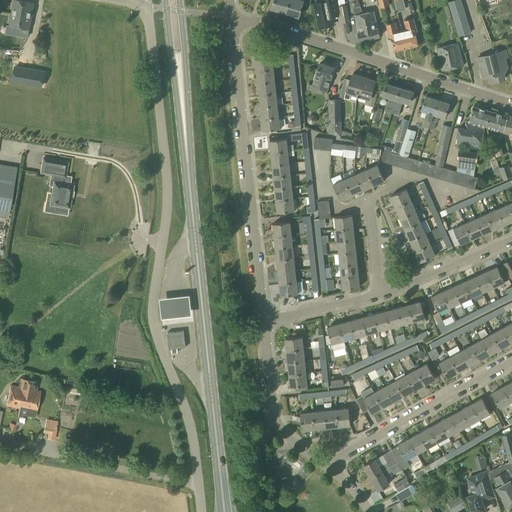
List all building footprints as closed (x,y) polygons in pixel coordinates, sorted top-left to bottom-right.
[(10,26),(9,35),(27,38),(34,3),(17,0),(13,0),(9,26),(10,26)] [(288,0),(274,0),(271,9),(285,13),(288,0)] [(303,1),(300,0),(288,0),(285,13),(298,17),(303,1)] [(319,28),(333,25),(332,17),(338,16),(335,0),(321,0),(323,3),(314,5),(319,28)] [(345,5),(344,0),(338,0),(339,6),(338,6),(342,24),(349,23),(346,5),(345,5)] [(378,0),(380,8),(389,6),(387,0),(378,0)] [(364,17),(363,14),(360,6),(352,7),(354,16),(360,41),(372,39),(371,35),(369,36),(365,17),(364,17)] [(371,35),(372,39),(379,37),(374,12),(363,14),(364,17),(365,17),(369,36),(371,35)] [(402,32),(406,49),(418,46),(415,33),(417,32),(414,18),(403,21),(406,31),(402,32)] [(406,49),(402,32),(398,33),(396,22),(386,25),(389,39),(391,38),(394,52),(406,49)] [(458,37),(471,33),(468,23),(455,27),(458,37)] [(4,47),(20,48),(21,38),(5,36),(4,47)] [(442,71),(463,66),(458,44),(437,49),(442,71)] [(508,68),(504,51),(477,58),(483,79),(488,77),(489,83),(505,79),(504,75),(508,68)] [(256,71),(273,69),(272,57),(255,59),(256,71)] [(330,79),(334,68),(320,63),(316,74),(315,74),(311,86),(328,91),(332,79),(330,79)] [(44,71),(14,65),(11,82),(41,88),(44,71)] [(258,83),(274,81),(273,69),(256,71),(258,83)] [(358,96),(364,77),(353,74),(351,81),(345,79),(339,97),(349,100),(351,94),(358,96)] [(364,77),(358,96),(366,98),(364,105),(373,107),(377,91),(372,90),(375,80),(364,77)] [(259,94),(276,92),(274,81),(258,83),(259,94)] [(392,112),(399,88),(385,84),(382,96),(389,98),(385,111),(391,113),(392,112)] [(392,112),(391,113),(398,115),(402,102),(409,104),(413,92),(399,88),(392,112)] [(260,107),(277,105),(276,92),(259,94),(260,107)] [(428,128),(437,100),(426,96),(421,111),(426,112),(422,126),(428,128)] [(329,122),(341,122),(341,99),(328,99),(329,122)] [(437,100),(428,128),(434,130),(436,122),(437,123),(439,116),(445,118),(449,104),(437,100)] [(261,118),(278,117),(277,105),(260,107),(261,118)] [(378,121),(382,109),(375,107),(371,119),(378,121)] [(487,127),(490,112),(473,107),(469,122),(466,121),(465,129),(458,128),(456,144),(481,147),(483,126),(487,127)] [(504,132),(507,116),(490,112),(487,127),(504,132)] [(278,117),(261,118),(263,131),(280,129),(278,117)] [(435,165),(437,166),(442,168),(443,165),(445,159),(452,127),(442,125),(438,144),(440,144),(436,159),(435,165)] [(400,126),(396,140),(403,142),(407,129),(400,126)] [(399,155),(402,156),(407,157),(408,157),(416,132),(407,129),(403,142),(401,148),(399,155)] [(303,147),(308,146),(307,133),(291,134),(291,141),(302,140),(303,147)] [(331,149),(332,143),(332,139),(315,137),(314,149),(331,151),(331,149)] [(287,151),(288,151),(294,151),(293,145),(287,145),(286,139),(269,141),(271,153),(287,151)] [(367,153),(367,148),(356,146),(355,152),(354,158),(362,158),(363,152),(367,153)] [(401,148),(394,146),(393,148),(392,153),(394,153),(396,154),(399,155),(401,148)] [(386,164),(390,152),(384,150),(380,162),(386,164)] [(289,163),(288,151),(287,151),(271,153),(272,165),(289,163)] [(475,170),(476,162),(477,153),(458,151),(457,159),(458,159),(457,168),(475,170)] [(396,154),(394,153),(392,153),(390,152),(386,164),(392,166),(396,154)] [(402,156),(399,155),(396,154),(392,166),(398,167),(402,156)] [(404,169),(407,157),(402,156),(398,167),(404,169)] [(66,175),(68,162),(42,157),(39,173),(54,176),(49,205),(57,207),(56,211),(66,213),(66,208),(70,209),(74,184),(70,183),(71,176),(66,175)] [(413,159),(408,157),(407,157),(404,169),(410,171),(413,159)] [(416,172),(419,161),(413,159),(410,171),(416,172)] [(422,174),(425,162),(419,161),(416,172),(422,174)] [(427,176),(431,164),(425,162),(422,174),(427,176)] [(273,177),(290,175),(289,163),(272,165),(273,177)] [(0,215),(7,217),(16,167),(0,164),(0,215)] [(437,166),(435,165),(431,164),(427,176),(433,177),(437,166)] [(503,180),(511,176),(511,175),(508,164),(499,168),(503,180)] [(366,170),(373,185),(384,181),(378,165),(366,170)] [(442,168),(437,166),(433,177),(439,179),(442,168)] [(445,181),(448,169),(442,168),(439,179),(445,181)] [(451,182),(454,171),(448,169),(445,181),(451,182)] [(362,190),(373,185),(366,170),(355,175),(362,190)] [(457,184),(460,173),(454,171),(451,182),(457,184)] [(462,186),(466,174),(460,173),(457,184),(462,186)] [(468,188),(472,176),(466,174),(462,186),(468,188)] [(275,189),(291,187),(290,175),(273,177),(275,189)] [(351,195),(362,190),(355,175),(344,180),(351,195)] [(472,176),(468,188),(474,189),(478,178),(472,176)] [(340,200),(351,195),(344,180),(333,185),(340,200)] [(500,185),(502,191),(511,186),(511,183),(511,180),(500,185)] [(423,195),(429,193),(424,181),(419,184),(423,195)] [(491,195),(502,191),(500,185),(489,190),(491,195)] [(276,201),(293,199),(291,187),(275,189),(276,201)] [(395,207),(410,200),(406,189),(390,196),(395,207)] [(480,200),(491,195),(489,190),(478,195),(480,200)] [(428,206),(433,204),(429,193),(423,195),(428,206)] [(469,205),(480,200),(478,195),(467,200),(469,205)] [(293,199),(276,201),(277,213),(294,211),(293,199)] [(314,199),(309,200),(310,207),(306,207),(307,214),(316,213),(314,199)] [(400,218),(415,211),(410,200),(395,207),(400,218)] [(458,210),(469,205),(467,200),(456,205),(458,210)] [(433,217),(438,215),(433,204),(428,206),(433,217)] [(504,225),(511,221),(511,211),(509,204),(498,209),(504,225)] [(447,215),(458,210),(456,205),(445,210),(447,215)] [(493,229),(504,225),(498,209),(487,214),(493,229)] [(405,229),(420,222),(415,211),(400,218),(405,229)] [(482,234),(493,229),(487,214),(475,219),(482,234)] [(336,229),(353,227),(352,215),(335,217),(336,229)] [(438,228),(443,225),(438,215),(433,217),(438,228)] [(306,229),(312,229),(310,216),(302,217),(303,223),(306,223),(306,229)] [(471,239),(482,234),(475,219),(464,224),(471,239)] [(274,236),(291,234),(290,222),(273,224),(274,236)] [(410,240),(425,233),(420,222),(405,229),(410,240)] [(460,244),(471,239),(464,224),(453,229),(460,244)] [(442,239),(448,236),(443,225),(438,228),(442,239)] [(353,239),(354,239),(353,227),(336,229),(337,241),(353,239)] [(414,251),(430,244),(425,233),(410,240),(414,251)] [(275,248),(292,246),(291,234),(274,236),(275,248)] [(448,236),(442,239),(447,250),(453,248),(448,236)] [(354,252),(355,251),(354,239),(353,239),(337,241),(339,253),(354,252)] [(309,254),(314,254),(313,241),(308,242),(308,244),(304,245),(305,257),(309,257),(309,254)] [(318,255),(323,255),(327,254),(326,243),(322,244),(322,243),(317,244),(318,255)] [(430,244),(414,251),(419,262),(435,256),(430,244)] [(277,260),(293,258),(292,246),(275,248),(277,260)] [(355,264),(357,264),(355,251),(354,252),(339,253),(340,265),(355,264)] [(278,272),(295,270),(293,258),(277,260),(278,272)] [(511,280),(511,279),(511,259),(503,264),(511,280)] [(356,276),(358,276),(357,264),(355,264),(340,265),(341,277),(356,276)] [(486,272),(493,287),(504,282),(497,267),(486,272)] [(279,284),(296,282),(295,270),(278,272),(279,284)] [(482,292),(493,287),(486,272),(475,277),(482,292)] [(356,276),(341,277),(343,289),(359,288),(358,276),(356,276)] [(471,297),(482,292),(475,277),(464,282),(471,297)] [(326,279),(320,279),(322,291),(334,290),(333,279),(326,280),(326,279)] [(296,282),(279,284),(281,296),(297,294),(296,282)] [(460,302),(471,297),(464,282),(453,287),(460,302)] [(502,298),(504,302),(511,298),(511,286),(511,287),(506,290),(508,294),(502,298)] [(449,307),(460,302),(453,287),(442,292),(449,307)] [(190,292),(160,294),(161,315),(192,312),(190,292)] [(438,312),(449,307),(442,292),(431,297),(438,312)] [(492,309),(504,302),(502,298),(489,304),(492,309)] [(409,305),(413,321),(425,318),(420,302),(409,305)] [(479,315),(492,309),(489,304),(477,310),(479,315)] [(401,325),(413,321),(409,305),(397,308),(401,325)] [(453,309),(458,317),(465,313),(461,305),(453,309)] [(496,317),(506,312),(504,306),(493,312),(496,317)] [(390,328),(401,325),(397,308),(385,311),(390,328)] [(467,321),(479,315),(477,310),(465,317),(467,321)] [(378,331),(390,328),(385,311),(374,315),(378,331)] [(485,322),(496,317),(493,312),(482,317),(485,322)] [(367,334),(378,331),(374,315),(362,318),(367,334)] [(455,328),(467,321),(465,317),(452,323),(455,328)] [(474,328),(485,322),(482,317),(472,322),(474,328)] [(355,337),(367,334),(362,318),(350,321),(355,337)] [(343,340),(355,337),(350,321),(339,324),(343,340)] [(455,328),(452,323),(445,327),(442,322),(437,325),(442,334),(455,328)] [(464,333),(474,328),(472,322),(461,328),(464,333)] [(498,322),(489,327),(493,334),(492,334),(500,349),(511,343),(503,328),(502,328),(498,322)] [(511,343),(511,342),(511,322),(503,328),(511,343)] [(332,344),(343,340),(339,324),(327,327),(332,344)] [(453,338),(464,333),(461,328),(451,333),(453,338)] [(169,350),(185,348),(183,331),(167,333),(169,350)] [(416,336),(418,341),(429,336),(427,331),(416,336)] [(443,344),(453,338),(451,333),(440,339),(443,344)] [(490,355),(500,349),(492,334),(481,340),(490,355)] [(407,346),(418,341),(416,336),(405,341),(407,346)] [(286,351),(303,349),(302,337),(285,339),(286,351)] [(432,349),(443,344),(440,339),(429,344),(432,349)] [(479,360),(490,355),(481,340),(471,346),(479,360)] [(397,351),(407,346),(405,341),(394,346),(397,351)] [(406,350),(408,355),(418,351),(419,350),(417,345),(406,350)] [(386,355),(397,351),(394,346),(384,350),(386,355)] [(468,366),(479,360),(471,346),(460,351),(468,366)] [(386,355),(384,350),(383,347),(371,351),(373,355),(375,360),(386,355)] [(288,363),(304,361),(303,349),(286,351),(288,363)] [(397,360),(408,355),(406,350),(395,355),(397,360)] [(424,359),(425,352),(419,350),(418,351),(416,357),(424,359)] [(458,372),(468,366),(460,351),(450,357),(458,372)] [(364,365),(375,360),(373,355),(362,360),(364,365)] [(399,365),(397,360),(395,355),(384,360),(386,365),(394,361),(396,366),(399,365)] [(447,378),(458,372),(450,357),(439,363),(447,378)] [(353,370),(364,365),(362,360),(351,365),(353,370)] [(375,370),(386,365),(384,360),(373,365),(375,370)] [(304,361),(288,363),(289,375),(306,373),(304,361)] [(348,366),(347,365),(347,364),(346,364),(345,364),(344,364),(343,364),(342,364),(341,364),(340,365),(340,366),(339,366),(339,367),(339,368),(339,369),(342,375),(353,370),(351,365),(348,366)] [(416,370),(424,384),(435,379),(427,364),(416,370)] [(364,375),(375,370),(373,365),(362,370),(364,375)] [(349,382),(364,375),(362,370),(351,375),(347,377),(349,382)] [(414,390),(424,384),(416,370),(406,375),(414,390)] [(306,373),(289,375),(290,387),(307,385),(306,373)] [(403,396),(414,390),(406,375),(395,381),(403,396)] [(376,384),(383,381),(381,376),(374,379),(376,384)] [(38,382),(20,378),(18,388),(11,387),(6,406),(19,409),(18,416),(21,416),(22,409),(27,410),(26,414),(34,416),(39,392),(36,392),(38,382)] [(331,388),(344,386),(343,379),(330,381),(331,388)] [(393,402),(403,396),(395,381),(384,387),(393,402)] [(510,402),(511,401),(511,381),(502,387),(510,402)] [(382,408),(393,402),(384,387),(374,393),(382,408)] [(500,408),(510,402),(502,387),(491,393),(500,408)] [(371,414),(382,408),(374,393),(364,398),(362,396),(355,399),(363,413),(369,410),(371,414)] [(471,404),(479,419),(490,413),(496,423),(499,421),(493,411),(490,413),(482,398),(471,404)] [(469,425),(479,419),(471,404),(461,410),(469,425)] [(336,410),(338,426),(350,425),(350,420),(352,420),(355,415),(355,412),(352,409),(350,408),(349,408),(336,410)] [(326,428),(338,426),(336,410),(324,411),(326,428)] [(458,431),(469,425),(461,410),(450,416),(458,431)] [(314,429),(326,428),(324,411),(312,412),(314,429)] [(302,430),(314,429),(312,412),(300,414),(302,430)] [(448,436),(458,431),(450,416),(440,422),(448,436)] [(55,440),(57,421),(45,420),(43,433),(47,434),(47,439),(55,440)] [(437,442),(448,436),(440,422),(429,427),(437,442)] [(15,431),(17,425),(9,423),(8,430),(15,431)] [(489,430),(492,435),(499,430),(503,428),(500,423),(489,430)] [(427,448),(437,442),(429,427),(419,433),(427,448)] [(481,441),(492,435),(489,430),(478,436),(481,441)] [(416,454),(427,448),(419,433),(408,439),(416,454)] [(509,463),(511,461),(511,436),(511,433),(502,436),(509,463)] [(470,447),(481,441),(478,436),(468,442),(470,447)] [(408,439),(397,445),(398,446),(390,450),(398,463),(402,470),(403,470),(410,465),(407,459),(416,454),(408,439)] [(460,453),(470,447),(468,442),(457,448),(460,453)] [(449,459),(460,453),(457,448),(446,454),(449,459)] [(371,478),(398,463),(390,450),(388,452),(389,453),(383,456),(387,463),(380,467),(375,459),(364,466),(371,478)] [(438,466),(449,459),(446,454),(435,461),(438,466)] [(480,456),(482,469),(488,468),(486,455),(480,456)] [(427,472),(438,466),(435,461),(424,467),(427,472)] [(402,470),(398,463),(371,478),(378,490),(389,484),(384,476),(392,472),(393,474),(399,471),(402,470)] [(505,488),(511,499),(511,481),(508,474),(510,473),(505,463),(498,467),(502,476),(501,477),(507,487),(505,488)] [(429,474),(427,472),(424,467),(413,473),(417,480),(429,474)] [(511,499),(505,488),(507,487),(501,477),(502,476),(498,467),(488,473),(490,480),(493,478),(494,479),(498,487),(496,488),(506,507),(508,507),(510,508),(511,506),(511,499)] [(472,511),(477,511),(484,510),(481,499),(493,495),(486,472),(479,474),(479,475),(468,478),(469,482),(473,495),(468,496),(472,511)] [(398,492),(410,485),(406,478),(394,484),(398,492)]
